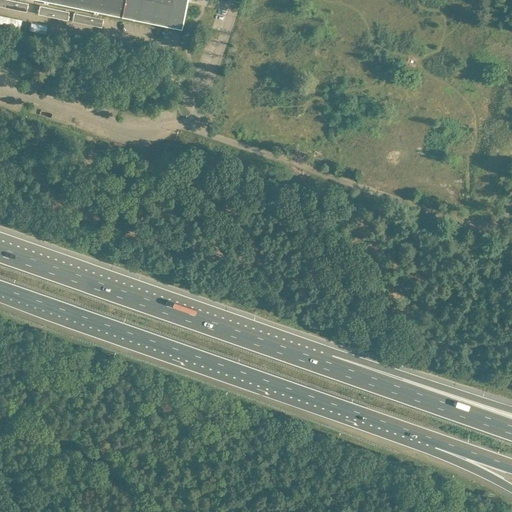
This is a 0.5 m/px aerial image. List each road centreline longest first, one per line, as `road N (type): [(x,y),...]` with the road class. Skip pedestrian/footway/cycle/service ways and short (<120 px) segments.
road 1 (motorway): [(0,287),(437,439)]
road 2 (motorway): [(326,364),(0,251)]
road 3 (unclassified): [(511,202),(501,231),(491,233),(249,151)]
road 4 (motorway): [(511,429),(326,364)]
road 5 (motorway): [(511,409),(326,364)]
road 6 (track): [(150,511),(100,459),(0,424)]
